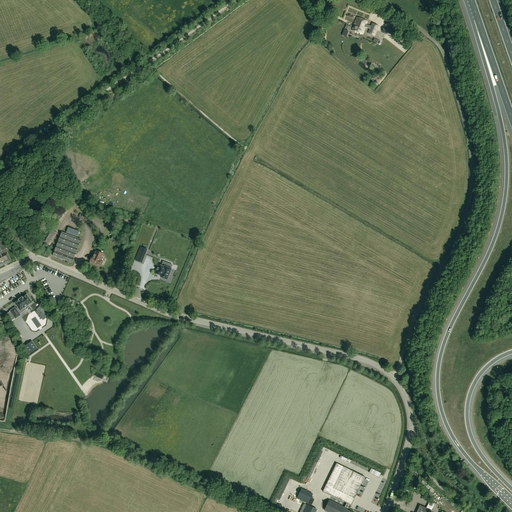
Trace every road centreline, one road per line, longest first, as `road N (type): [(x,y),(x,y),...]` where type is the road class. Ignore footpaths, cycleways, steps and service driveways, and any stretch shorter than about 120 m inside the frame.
road 1 (unclassified): [(388,501),(411,421),(402,391),(384,371),(171,315),(32,256),(20,246),(0,193)]
road 2 (motorway): [(477,19),(504,139),(505,189),(493,240),(446,335),(437,391),(454,440),(511,503)]
road 3 (motorway): [(511,489),(476,448),(466,412),(479,375),(511,351)]
